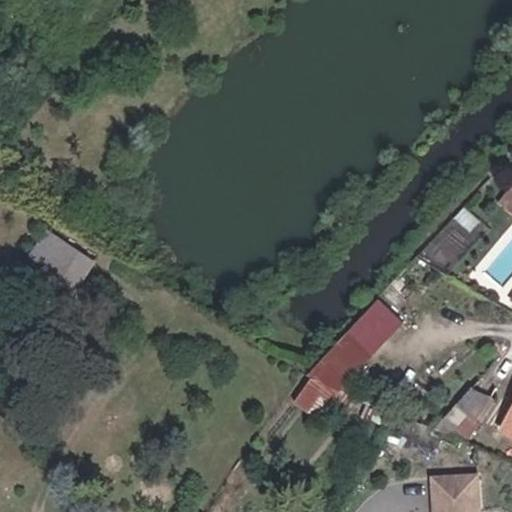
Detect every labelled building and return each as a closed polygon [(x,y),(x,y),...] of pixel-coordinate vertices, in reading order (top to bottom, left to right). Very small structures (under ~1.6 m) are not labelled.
[(511,219),(511,191),(498,208),(511,219)] [(63,277),(80,249),(47,229),(30,257),(63,277)] [(382,305),(312,377),(340,391),(403,325),(382,305)] [(340,391),(312,377),(295,403),(319,421),(340,391)] [(471,389),(436,428),(462,440),(490,398),(471,389)] [(386,430),(396,418),(374,407),(364,422),(374,428),(376,423),(386,430)] [(511,437),(511,411),(501,431),(511,437)] [(478,511),(477,480),(434,483),(435,511),(478,511)]
